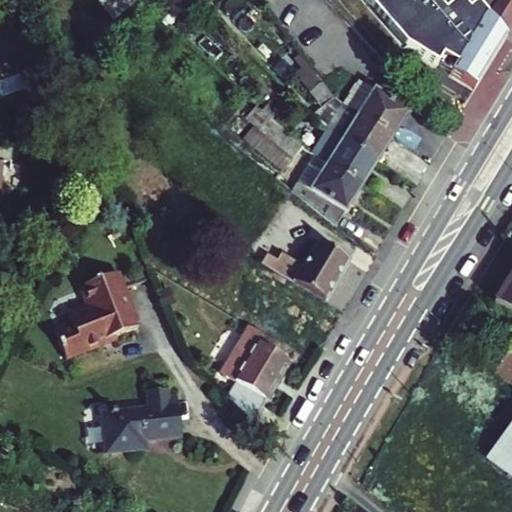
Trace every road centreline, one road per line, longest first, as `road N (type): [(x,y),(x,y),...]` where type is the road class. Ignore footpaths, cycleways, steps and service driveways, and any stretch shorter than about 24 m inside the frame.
road 1 (primary): [(511,103),(271,511)]
road 2 (primary): [(300,511),(511,161)]
